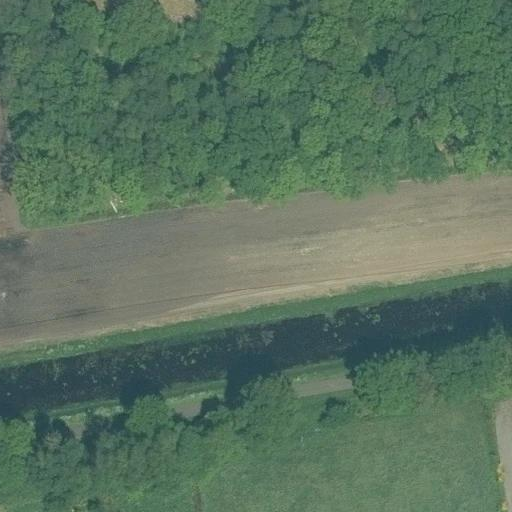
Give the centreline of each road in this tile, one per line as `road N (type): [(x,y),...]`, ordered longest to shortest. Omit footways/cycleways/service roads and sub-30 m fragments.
road 1 (unclassified): [(0,444),(511,353)]
road 2 (track): [(511,92),(442,81),(387,53)]
